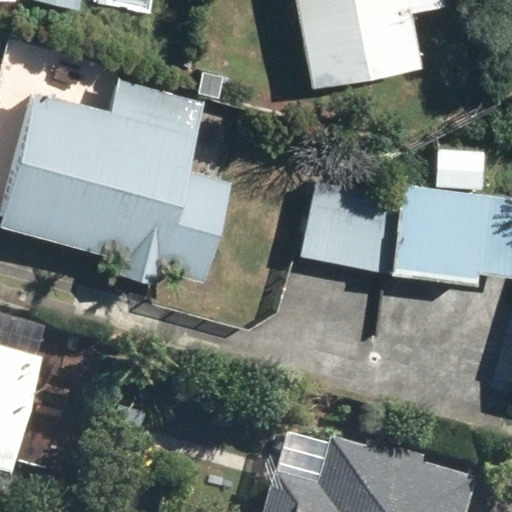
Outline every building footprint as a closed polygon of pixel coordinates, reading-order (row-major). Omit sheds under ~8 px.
[(281,0),(297,88),(407,68),(397,14),(433,8),(431,0),(281,0)] [(511,0),(485,0),(511,59),(511,0)] [(16,90),(0,147),(0,229),(105,259),(102,271),(138,281),(141,269),(186,281),(214,180),(171,168),(188,106),(99,82),(91,110),(16,90)] [(296,174),(283,261),(377,275),(466,288),(467,277),(511,284),(511,185),(380,166),(377,186),(296,174)] [(511,348),(508,362),(498,399),(511,402),(511,348)] [(0,462),(28,364),(0,356),(0,462)] [(511,511),(511,499),(266,429),(242,511),(511,511)]
